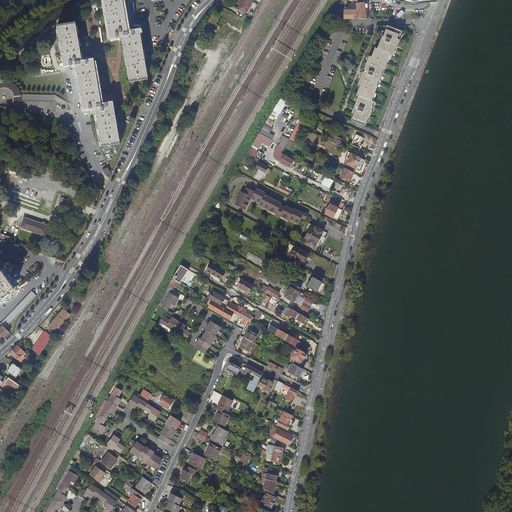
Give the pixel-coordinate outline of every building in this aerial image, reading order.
[(128,73),(130,83),(149,80),(140,30),(129,32),(123,1),(123,0),(104,0),(111,38),(122,36),(123,43),(128,73)] [(254,1),(252,0),(244,0),(239,9),(247,13),(254,1)] [(344,18),(367,19),(367,9),(368,7),(368,5),(366,4),(357,4),(357,9),(344,9),(344,18)] [(95,109),(102,147),(121,144),(114,102),(102,104),(94,59),(82,60),(76,21),(58,24),(65,67),(76,65),(84,111),(95,109)] [(362,78),(359,86),(361,86),(357,96),(360,97),(355,109),(357,110),(355,113),(352,121),(366,126),(369,118),(370,118),(373,111),(372,111),(375,103),(372,101),(378,87),(377,86),(379,80),(380,81),(383,74),(382,74),(384,68),(385,68),(391,54),(392,54),(394,55),(395,50),(397,46),(398,46),(401,40),(400,40),(402,33),(396,30),(389,27),(385,36),(385,37),(383,36),(378,49),(376,48),(373,57),(370,56),(365,69),(366,69),(365,72),(364,72),(362,78)] [(3,81),(1,81),(0,81),(0,114),(1,115),(6,115),(10,114),(13,113),(16,111),(18,108),(20,105),(21,102),(55,102),(65,108),(67,106),(69,103),(55,95),(21,95),(20,92),(19,88),(16,85),(12,82),(7,81),(3,81)] [(289,100),(282,96),(278,102),(286,106),(287,105),(289,100)] [(289,100),(287,105),(297,109),(293,116),(297,117),(303,106),(290,100),(289,100)] [(273,111),(265,123),(270,126),(278,113),(273,111)] [(307,115),(304,114),(297,125),(301,127),(307,115)] [(265,123),(261,129),(269,133),(273,127),(270,126),(265,123)] [(261,129),(259,133),(272,140),(274,136),(269,133),(261,129)] [(328,140),(339,145),(341,140),(335,137),(337,133),(332,131),(328,140)] [(259,133),(252,145),(259,148),(262,142),(269,146),(272,140),(259,133)] [(351,144),(361,149),(363,145),(360,144),(363,138),(356,134),(354,140),(353,140),(351,144)] [(281,162),(284,155),(281,153),(284,148),(286,145),(281,142),(279,145),(278,145),(274,153),(273,157),(275,158),(275,159),(281,162)] [(256,149),(251,147),(247,153),(255,157),(258,152),(256,150),(256,149)] [(350,160),(348,164),(356,168),(357,165),(360,166),(364,160),(352,153),(349,159),(350,160)] [(281,162),(290,167),(294,160),(284,155),(281,162)] [(256,175),(262,178),(265,174),(266,175),(270,168),(264,165),(265,164),(262,162),(261,163),(260,162),(257,167),(260,168),(256,175)] [(354,172),(345,168),(340,177),(349,181),(354,172)] [(323,185),(340,194),(344,186),(327,177),(323,185)] [(279,189),(290,194),(292,191),(279,184),(278,187),(280,188),(279,189)] [(241,191),(234,204),(245,210),(251,199),(259,203),(259,205),(276,214),(275,216),(279,218),(280,216),(289,220),(290,220),(299,224),(302,218),(306,219),(308,215),(304,213),(295,209),(294,209),(286,205),(285,207),(281,205),(282,203),(264,194),(265,193),(256,188),(255,191),(247,187),(244,192),(241,191)] [(18,193),(15,201),(39,208),(41,200),(18,193)] [(345,202),(328,193),(325,199),(328,200),(327,203),(324,201),(323,203),(325,205),(322,211),(324,212),(324,211),(339,219),(344,208),(342,207),(345,202)] [(61,204),(65,206),(66,205),(67,205),(67,203),(69,204),(70,202),(68,202),(69,200),(68,200),(68,199),(64,198),(62,197),(62,198),(60,198),(59,202),(60,203),(61,204)] [(50,225),(25,217),(21,227),(46,235),(50,225)] [(307,242),(318,248),(327,232),(309,223),(307,227),(310,229),(306,237),(309,239),(307,242)] [(308,262),(314,265),(318,257),(303,250),(297,260),(306,265),(308,262)] [(227,268),(233,271),(236,266),(230,262),(227,268)] [(211,263),(207,270),(222,278),(225,272),(211,263)] [(181,265),(175,276),(180,279),(185,272),(187,274),(190,269),(182,265),(181,265)] [(0,299),(3,297),(4,298),(11,293),(10,292),(15,289),(10,282),(7,279),(6,276),(1,270),(0,270),(0,299)] [(324,279),(314,273),(306,286),(317,292),(324,279)] [(243,278),(240,276),(235,285),(250,293),(254,284),(243,278)] [(183,283),(188,286),(192,280),(187,278),(183,283)] [(292,288),(298,291),(301,287),(295,283),(292,288)] [(266,291),(277,297),(280,292),(269,286),(266,291)] [(300,292),(298,291),(292,288),(290,287),(285,297),(294,302),(300,292)] [(212,300),(225,307),(228,301),(229,300),(224,297),(224,296),(212,289),(207,297),(212,300)] [(3,326),(6,329),(37,296),(32,291),(1,324),(3,326)] [(179,297),(170,292),(162,306),(168,309),(172,302),(175,304),(179,297)] [(318,302),(314,300),(314,302),(303,296),(297,306),(308,312),(311,306),(318,310),(321,304),(318,302)] [(225,307),(212,300),(209,305),(229,316),(232,311),(225,307)] [(232,311),(239,315),(243,307),(239,305),(238,306),(228,301),(225,307),(232,311)] [(245,318),(248,320),(252,322),(254,317),(252,316),(245,312),(247,309),(243,307),(239,315),(245,318)] [(296,318),(300,311),(299,310),(298,312),(290,307),(287,312),(296,318)] [(56,331),(70,314),(64,309),(50,325),(56,331)] [(255,317),(260,320),(264,313),(259,310),(255,317)] [(300,311),(296,318),(306,323),(309,318),(301,313),(302,311),(300,311)] [(174,330),(180,320),(173,316),(171,319),(164,315),(161,321),(174,330)] [(187,325),(180,320),(174,330),(188,338),(191,332),(185,328),(187,325)] [(209,324),(219,330),(222,326),(212,320),(209,324)] [(207,329),(216,335),(219,330),(209,324),(206,329),(207,329)] [(10,332),(6,329),(3,326),(0,329),(0,335),(2,334),(5,337),(10,332)] [(286,339),(289,333),(279,328),(276,333),(284,338),(283,339),(285,340),(286,339)] [(205,334),(214,340),(217,335),(216,335),(207,329),(205,334)] [(47,345),(52,336),(45,331),(34,348),(40,354),(47,345)] [(254,342),(257,336),(249,331),(245,337),(254,342)] [(289,333),(286,339),(288,340),(287,342),(296,346),(297,347),(303,336),(296,332),(294,336),(289,333)] [(205,334),(202,338),(211,344),(212,344),(214,340),(205,334)] [(254,342),(245,337),(240,346),(249,351),(254,342)] [(201,338),(198,342),(208,348),(211,344),(202,338),(201,338)] [(195,346),(205,353),(208,348),(198,342),(195,346)] [(17,346),(11,352),(18,358),(20,356),(22,354),(23,354),(17,349),(18,348),(17,346)] [(296,364),(300,366),(307,353),(298,348),(297,350),(292,360),(297,362),(296,364)] [(231,362),(228,369),(238,373),(241,367),(231,362)] [(282,373),(284,369),(269,362),(267,366),(282,373)] [(303,368),(300,366),(296,364),(293,362),(289,370),(299,376),(303,368)] [(16,364),(9,371),(17,379),(24,372),(16,364)] [(254,392),(263,372),(248,364),(245,370),(252,373),(251,375),(255,377),(253,381),(251,380),(247,389),(254,392)] [(18,384),(10,378),(7,381),(20,390),(23,387),(18,384)] [(263,378),(260,386),(269,390),(273,381),(268,379),(268,380),(263,378)] [(279,380),(275,389),(280,391),(282,385),(290,389),(286,397),(291,400),(294,394),(297,395),(299,390),(279,380)] [(117,386),(109,400),(118,405),(122,398),(119,396),(123,389),(117,386)] [(0,387),(0,391),(6,396),(8,393),(0,388),(0,387)] [(142,394),(150,400),(154,394),(146,389),(142,394)] [(144,409),(149,403),(135,394),(129,403),(136,407),(138,405),(144,409)] [(235,397),(232,396),(231,398),(225,395),(218,408),(219,409),(227,413),(235,397)] [(163,398),(160,402),(169,407),(174,399),(169,396),(166,400),(163,398)] [(114,412),(118,405),(109,400),(101,414),(107,418),(111,411),(114,412)] [(162,411),(149,403),(144,409),(151,413),(149,416),(156,420),(162,411)] [(230,414),(227,413),(219,409),(218,412),(219,413),(215,420),(225,425),(230,414)] [(278,424),(288,429),(293,419),(291,418),(293,414),(285,410),(278,424)] [(182,421),(172,414),(169,419),(179,425),(182,421)] [(249,419),(244,416),(242,420),(252,425),(253,423),(248,420),(249,419)] [(105,422),(99,418),(97,422),(105,428),(106,426),(103,424),(105,422)] [(166,423),(167,424),(176,430),(179,425),(169,419),(166,423)] [(105,428),(97,422),(93,428),(102,433),(105,428)] [(167,424),(164,428),(174,435),(177,430),(176,430),(167,424)] [(228,430),(219,425),(212,439),(222,444),(228,430)] [(270,434),(274,437),(279,427),(274,425),(270,434)] [(274,437),(289,444),(293,435),(279,427),(274,437)] [(171,439),(174,435),(164,428),(161,433),(162,433),(171,439)] [(87,433),(84,438),(93,444),(96,439),(87,433)] [(172,439),(171,439),(162,433),(159,438),(169,444),(172,439)] [(121,439),(114,434),(108,443),(121,452),(125,446),(119,442),(121,439)] [(209,446),(206,454),(216,459),(222,447),(211,442),(209,446)] [(275,453),(282,454),(284,447),(269,443),(268,446),(267,445),(266,447),(262,444),(261,447),(269,452),(271,452),(275,453)] [(117,458),(108,452),(101,462),(110,468),(117,458)] [(206,458),(195,452),(190,461),(202,467),(206,458)] [(275,453),(271,452),(271,453),(273,454),(272,460),(281,462),(282,454),(275,453)] [(106,472),(96,465),(90,474),(99,481),(106,472)] [(197,469),(190,466),(187,470),(185,469),(180,477),(188,481),(192,473),(194,474),(197,469)] [(265,477),(266,478),(277,480),(278,474),(275,474),(276,468),(268,467),(267,473),(263,472),(262,476),(265,477)] [(70,471),(62,484),(68,488),(72,481),(75,483),(79,476),(70,471)] [(152,483),(143,477),(136,487),(145,493),(152,483)] [(277,480),(266,478),(264,487),(274,493),(277,480)] [(143,495),(124,482),(122,485),(133,493),(128,500),(135,506),(143,495)] [(95,495),(100,498),(104,493),(91,483),(85,492),(93,497),(95,495)] [(64,495),(68,488),(62,484),(54,498),(64,504),(67,497),(64,495)] [(119,500),(106,490),(104,493),(117,502),(119,500)] [(169,499),(171,500),(180,504),(183,498),(172,492),(169,499)] [(267,492),(262,501),(272,507),(277,497),(267,492)] [(111,511),(117,502),(104,493),(100,498),(107,503),(104,506),(111,511)] [(46,511),(54,511),(56,509),(60,511),(64,504),(54,498),(46,511)] [(180,504),(171,500),(167,507),(177,511),(179,511),(182,506),(180,504)]
